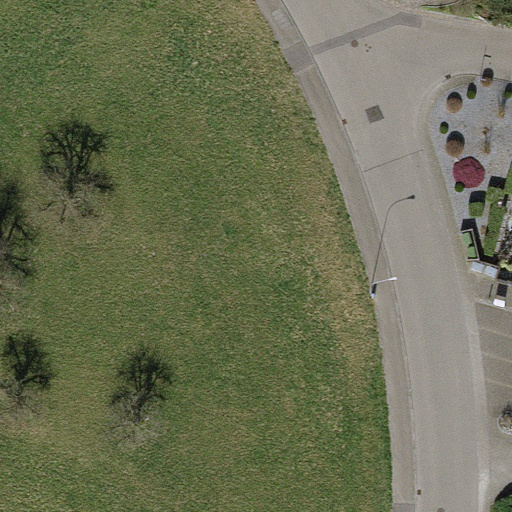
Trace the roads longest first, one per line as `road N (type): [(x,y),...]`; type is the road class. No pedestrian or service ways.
road 1 (residential): [(450,511),(449,414),(417,219),(358,56)]
road 2 (residential): [(511,55),(423,40),(358,56)]
